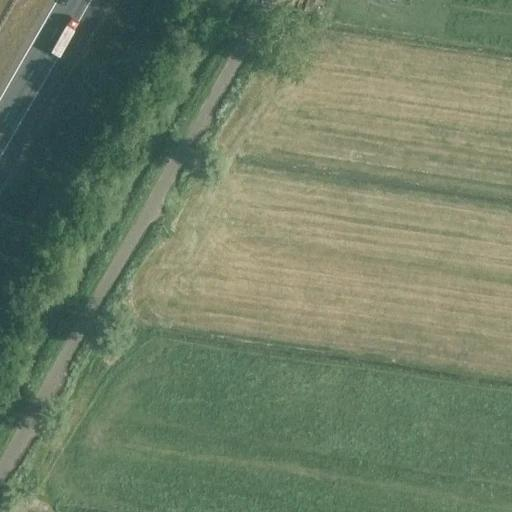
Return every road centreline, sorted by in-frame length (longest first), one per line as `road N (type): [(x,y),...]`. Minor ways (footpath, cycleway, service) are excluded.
road 1 (unclassified): [(0,477),(274,0)]
road 2 (motorway): [(0,140),(81,0)]
